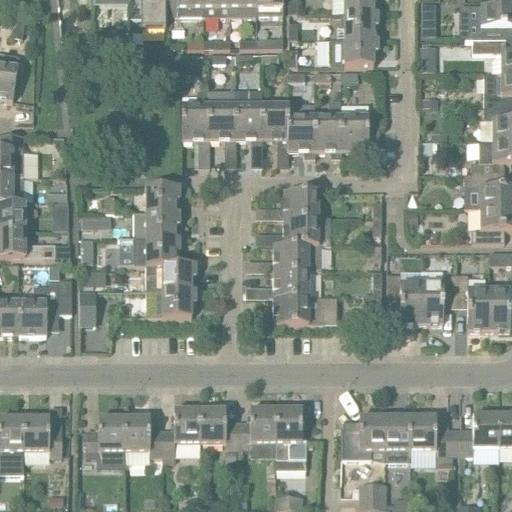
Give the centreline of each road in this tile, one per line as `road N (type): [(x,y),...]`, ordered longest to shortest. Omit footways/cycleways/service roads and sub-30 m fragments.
road 1 (residential): [(236,182),(404,183),(406,0)]
road 2 (residential): [(0,376),(239,376)]
road 3 (residential): [(239,376),(236,182)]
road 4 (residential): [(331,377),(511,372)]
road 5 (residential): [(331,377),(325,511)]
